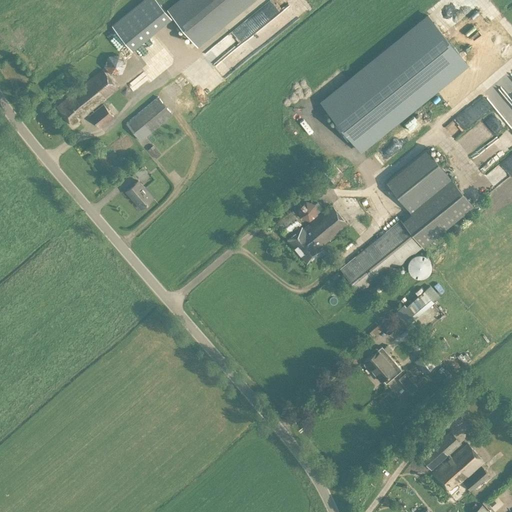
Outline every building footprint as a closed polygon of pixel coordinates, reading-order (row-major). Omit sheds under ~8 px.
[(34,14),(20,24),(28,34),(60,10),(52,0),(34,14)] [(143,0),(112,25),(131,49),(170,16),(156,0),(143,0)] [(188,0),(171,15),(199,48),(257,0),(188,0)] [(268,20),(293,2),(291,0),(275,0),(261,10),(268,20)] [(252,15),(259,28),(266,24),(258,11),(252,15)] [(43,61),(82,36),(68,14),(29,39),(43,61)] [(361,150),(467,63),(428,15),(321,102),(361,150)] [(89,34),(100,27),(94,18),(84,24),(89,34)] [(144,44),(148,50),(158,42),(152,33),(134,47),(137,50),(144,44)] [(226,38),(200,56),(208,68),(235,50),(226,38)] [(107,56),(103,66),(111,75),(122,74),(126,63),(119,54),(107,56)] [(118,88),(103,69),(58,106),(73,125),(118,88)] [(210,90),(218,83),(213,77),(205,84),(210,90)] [(122,81),(118,83),(125,93),(129,91),(122,81)] [(115,108),(126,97),(118,89),(106,100),(115,108)] [(182,115),(196,104),(189,94),(175,105),(182,115)] [(140,140),(172,114),(158,97),(126,123),(140,140)] [(511,98),(456,141),(464,152),(511,116),(511,117),(511,121),(510,123),(511,125),(511,128),(505,134),(508,137),(511,133),(511,98)] [(100,128),(114,116),(104,104),(90,115),(100,128)] [(405,139),(427,122),(421,115),(416,119),(413,117),(397,130),(405,139)] [(453,138),(466,126),(457,115),(448,123),(451,127),(447,130),(453,138)] [(394,132),(386,138),(389,143),(373,155),(379,164),(404,147),(394,132)] [(386,182),(410,212),(340,268),(362,295),(473,205),(427,149),(386,182)] [(347,154),(343,157),(353,170),(361,164),(355,156),(351,159),(347,154)] [(334,159),(332,161),(319,172),(330,184),(342,174),(342,173),(344,170),(334,159)] [(504,177),(500,168),(493,171),(497,181),(504,177)] [(174,172),(167,177),(175,188),(183,183),(174,172)] [(141,208),(153,197),(138,180),(126,191),(141,208)] [(299,217),(309,221),(318,214),(316,203),(306,200),(298,206),(299,217)] [(290,212),(276,224),(307,261),(321,250),(319,247),(347,224),(332,205),(304,228),(290,212)] [(436,282),(432,284),(438,293),(442,290),(436,282)] [(423,307),(432,300),(422,285),(412,291),(423,307)] [(399,314),(397,316),(385,327),(393,336),(406,325),(413,319),(404,309),(398,302),(393,307),(399,314)] [(427,308),(434,315),(439,311),(433,304),(427,308)] [(378,324),(368,333),(373,338),(382,329),(378,324)] [(402,370),(382,346),(378,349),(377,348),(372,352),(373,353),(364,361),(365,362),(364,363),(364,364),(368,369),(369,369),(370,368),(371,369),(372,369),(375,372),(374,373),(381,381),(383,379),(386,383),(402,370)] [(425,352),(415,361),(424,373),(435,365),(425,352)] [(461,443),(451,431),(421,458),(431,470),(461,443)] [(434,473),(452,492),(459,486),(458,484),(483,461),(467,443),(434,473)] [(471,492),(489,475),(482,467),(464,483),(471,492)]
